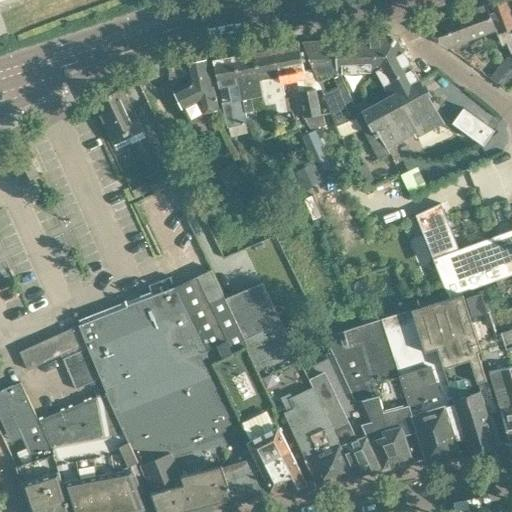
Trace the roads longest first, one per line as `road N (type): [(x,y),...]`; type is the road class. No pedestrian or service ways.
road 1 (residential): [(35,83),(227,16),(396,2)]
road 2 (residential): [(396,2),(418,44),(511,111)]
